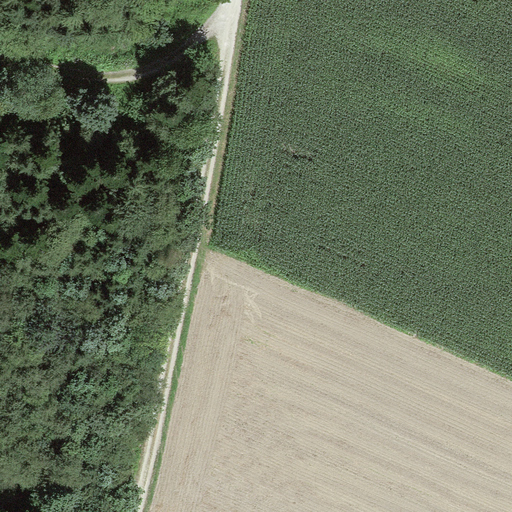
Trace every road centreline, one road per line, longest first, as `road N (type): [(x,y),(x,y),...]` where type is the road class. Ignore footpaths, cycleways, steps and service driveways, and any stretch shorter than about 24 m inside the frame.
road 1 (track): [(234,0),(133,511)]
road 2 (track): [(233,5),(150,70),(86,75),(0,59)]
